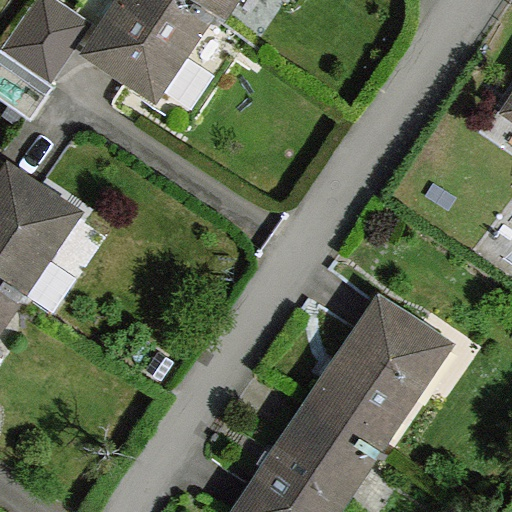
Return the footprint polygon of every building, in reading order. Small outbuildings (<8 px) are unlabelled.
[(89,25),(52,0),(38,0),(6,47),(52,78),(89,25)] [(226,0),(117,0),(79,56),(154,106),(226,0)] [(53,85),(0,50),(0,96),(31,117),(53,85)] [(511,100),(500,118),(511,125),(511,100)] [(4,163),(0,169),(0,333),(82,216),(4,163)] [(376,297),(227,511),(334,511),(449,346),(376,297)]
